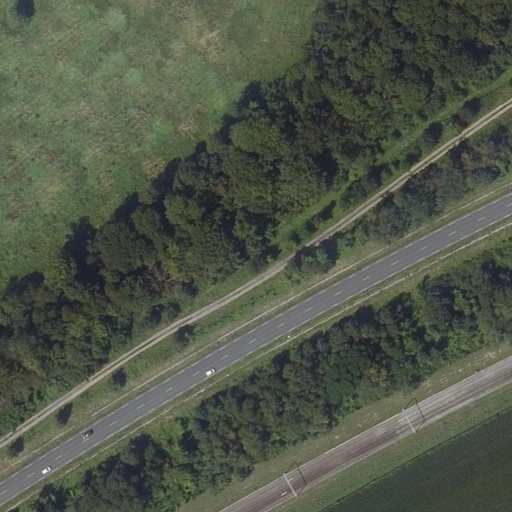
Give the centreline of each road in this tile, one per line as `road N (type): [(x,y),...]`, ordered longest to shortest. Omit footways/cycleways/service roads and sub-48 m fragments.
road 1 (track): [(0,438),(152,339),(258,283),(511,102)]
road 2 (secondary): [(0,496),(328,296),(511,205)]
